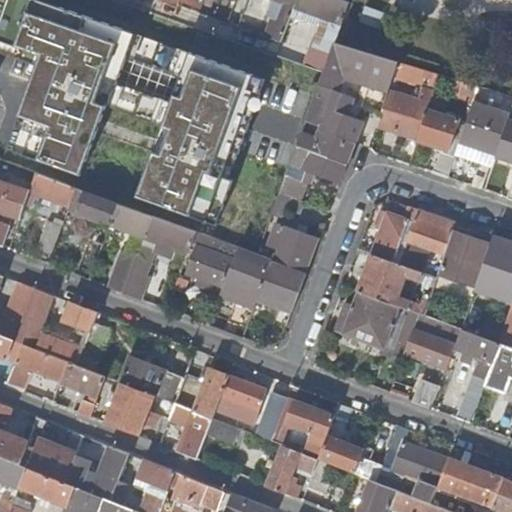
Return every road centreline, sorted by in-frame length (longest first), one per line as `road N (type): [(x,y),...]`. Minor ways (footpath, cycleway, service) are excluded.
road 1 (residential): [(511,219),(368,172),(288,370)]
road 2 (residential): [(310,511),(0,389)]
road 3 (residential): [(0,259),(288,370)]
road 4 (residential): [(288,370),(511,456)]
road 5 (residential): [(1,0),(19,5),(0,76),(121,112)]
